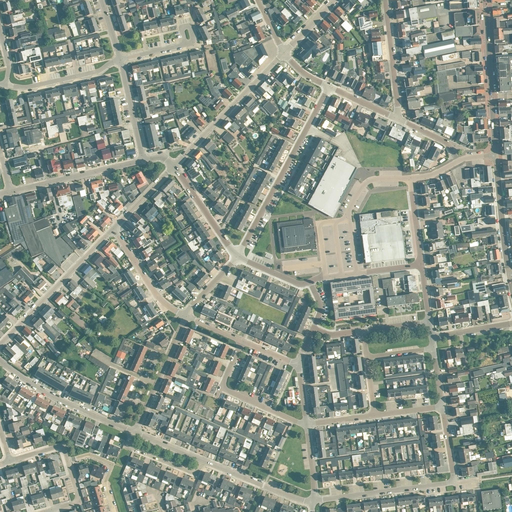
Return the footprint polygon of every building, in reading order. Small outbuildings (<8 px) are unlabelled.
[(9,4),(4,5),(5,12),(10,11),(12,11),(10,7),(16,5),(15,3),(24,1),(23,0),(15,0),(14,0),(15,2),(9,4)] [(115,11),(120,9),(125,8),(124,3),(120,5),(118,0),(112,0),(114,7),(115,11)] [(181,8),(183,14),(189,13),(188,6),(188,5),(192,4),(190,0),(186,0),(187,3),(181,5),(181,8)] [(211,4),(213,10),(216,10),(214,3),(212,4),(214,3),(212,0),(207,0),(201,3),(203,8),(211,4)] [(242,5),(226,13),(227,15),(228,18),(229,20),(240,15),(238,12),(250,6),(246,0),(245,0),(240,3),(242,5)] [(346,0),(343,3),(344,3),(341,6),(347,11),(349,9),(350,10),(356,4),(351,0),(346,0)] [(454,2),(449,2),(450,10),(479,9),(478,0),(473,0),(458,1),(454,2)] [(296,2),(294,4),(301,10),(299,12),(302,15),(304,13),(305,15),(305,14),(306,15),(308,13),(308,12),(309,10),(306,7),(304,5),(303,6),(297,1),(296,2)] [(406,1),(400,2),(400,1),(397,1),(397,3),(395,3),(395,10),(400,9),(400,7),(407,6),(406,1)] [(84,10),(91,8),(89,2),(82,4),(83,4),(80,5),(79,2),(69,5),(72,14),(75,13),(73,7),(74,8),(80,6),(82,11),(84,10)] [(295,13),(297,14),(299,12),(292,5),(289,8),(295,13)] [(407,17),(410,16),(411,22),(421,20),(437,18),(435,5),(425,7),(401,11),(401,12),(396,13),(397,19),(404,19),(404,18),(407,18),(407,17)] [(270,9),(268,11),(270,16),(275,12),(276,14),(275,16),(280,22),(280,23),(281,23),(283,26),(288,22),(285,18),(283,16),(276,8),(275,7),(272,10),(272,9),(271,10),(270,9)] [(345,22),(343,23),(350,30),(353,28),(346,21),(347,20),(345,17),(347,15),(339,7),(335,12),(340,17),(345,22)] [(86,17),(88,16),(93,14),(91,8),(84,10),(86,17)] [(175,9),(175,11),(176,16),(183,14),(181,8),(175,9)] [(195,12),(198,18),(204,15),(201,9),(195,12)] [(300,19),(297,16),(296,15),(293,17),(285,9),(282,13),(286,17),(286,18),(290,22),(291,20),(295,24),(296,24),(297,24),(296,24),(297,23),(298,23),(297,22),(300,19)] [(253,22),(258,20),(262,18),(259,11),(251,15),(250,11),(245,13),(250,22),(253,21),(253,22)] [(19,15),(12,17),(7,18),(9,25),(15,24),(14,20),(23,18),(22,14),(23,13),(23,12),(18,13),(19,15)] [(456,14),(454,14),(454,19),(455,28),(480,26),(479,12),(470,13),(470,14),(467,14),(467,13),(456,14)] [(117,19),(120,26),(126,24),(124,17),(123,17),(121,13),(117,15),(118,19),(117,19)] [(161,15),(163,21),(160,21),(162,28),(168,26),(167,20),(166,20),(165,14),(161,15)] [(338,20),(332,14),(328,19),(334,24),(333,25),(338,29),(340,26),(336,22),(338,20)] [(198,18),(201,24),(207,21),(204,15),(198,18)] [(218,28),(221,27),(218,17),(213,20),(208,23),(209,25),(209,26),(215,23),(216,22),(218,28)] [(372,21),(365,22),(364,17),(358,18),(360,27),(356,27),(359,31),(373,28),(372,21)] [(97,26),(95,19),(88,21),(90,28),(97,26)] [(141,27),(140,27),(141,32),(145,32),(151,30),(150,24),(149,19),(145,20),(144,21),(143,22),(143,23),(144,25),(143,25),(143,26),(140,26),(141,27)] [(422,24),(421,20),(411,22),(408,23),(408,25),(404,26),(397,26),(398,32),(408,31),(410,31),(410,27),(419,25),(422,24)] [(493,20),(493,28),(505,28),(505,22),(500,22),(500,21),(498,21),(498,20),(493,20)] [(247,21),(236,26),(238,31),(240,31),(244,30),(244,29),(250,26),(247,21)] [(325,22),(321,26),(326,31),(328,29),(332,33),(334,31),(331,27),(325,22)] [(72,29),(74,33),(80,31),(78,23),(70,26),(71,29),(72,29)] [(348,33),(350,30),(343,23),(341,25),(348,33)] [(126,24),(120,26),(122,33),(128,31),(126,24)] [(18,36),(17,33),(22,31),(21,25),(15,27),(15,29),(10,30),(12,38),(18,36)] [(207,30),(210,28),(209,26),(209,25),(199,30),(202,36),(208,33),(207,30)] [(99,32),(97,26),(90,28),(92,34),(99,32)] [(480,26),(455,28),(456,38),(462,37),(480,36),(480,35),(478,35),(477,26),(480,26)] [(250,38),(262,33),(259,27),(252,30),(254,33),(248,35),(250,38)] [(511,44),(511,27),(507,28),(507,29),(494,30),(494,44),(503,44),(506,43),(507,42),(507,45),(511,44)] [(60,28),(47,31),(49,40),(52,39),(51,35),(54,34),(55,39),(56,39),(56,42),(66,39),(66,37),(65,30),(60,31),(60,28)] [(379,30),(375,30),(374,29),(365,30),(365,35),(371,34),(372,38),(371,38),(371,43),(380,42),(380,38),(379,36),(380,36),(379,30)] [(345,40),(337,30),(333,33),(340,42),(340,41),(341,43),(345,40)] [(453,30),(441,33),(443,41),(455,38),(453,30)] [(327,47),(331,45),(332,45),(323,35),(324,35),(323,35),(321,38),(315,32),(310,37),(316,42),(318,40),(327,47)] [(211,39),(208,33),(202,36),(205,42),(211,39)] [(257,39),(258,42),(265,39),(262,33),(250,38),(249,39),(250,43),(257,39)] [(219,41),(218,39),(211,40),(212,44),(219,43),(225,42),(225,40),(224,34),(218,35),(219,40),(223,40),(224,41),(219,41)] [(38,41),(36,35),(20,39),(20,41),(13,43),(14,46),(13,47),(14,50),(14,49),(15,50),(24,48),(23,44),(38,41)] [(427,45),(426,35),(418,37),(418,43),(412,43),(412,44),(410,45),(410,41),(407,41),(402,42),(403,49),(415,47),(422,46),(427,45)] [(470,36),(463,37),(463,46),(481,45),(481,39),(471,40),(470,36)] [(422,47),(425,57),(425,58),(456,52),(454,40),(422,47)] [(311,43),(310,43),(309,41),(305,45),(307,48),(299,55),(305,62),(306,62),(305,61),(310,56),(312,59),(320,51),(311,43)] [(239,53),(235,54),(233,55),(235,63),(237,63),(240,66),(240,67),(244,71),(242,73),(248,78),(268,57),(262,44),(257,46),(251,48),(251,49),(242,52),(239,53)] [(381,44),(376,44),(372,45),(374,56),(372,57),(372,59),(372,62),(375,62),(375,61),(383,60),(381,44)] [(331,45),(327,47),(320,51),(322,53),(331,48),(331,46),(331,45)] [(507,46),(495,47),(495,54),(502,53),(502,49),(505,49),(505,50),(511,49),(511,45),(507,46)] [(401,56),(400,56),(400,61),(402,61),(407,61),(410,60),(410,63),(413,62),(414,62),(413,55),(423,53),(422,46),(415,47),(418,47),(411,49),(406,50),(407,55),(401,56)] [(36,56),(30,58),(31,62),(37,61),(42,60),(41,55),(40,53),(39,48),(35,49),(36,53),(37,56),(36,56)] [(89,48),(82,49),(83,53),(85,59),(91,58),(90,51),(89,48)] [(21,54),(16,55),(17,60),(16,60),(16,63),(17,63),(18,63),(22,62),(23,62),(23,61),(26,61),(27,59),(27,57),(30,56),(29,55),(28,50),(25,51),(21,52),(21,54)] [(77,56),(78,61),(85,59),(83,53),(80,54),(80,51),(76,52),(77,56)] [(57,54),(58,59),(59,65),(66,64),(64,57),(63,52),(57,54)] [(204,58),(204,56),(203,52),(196,53),(198,60),(204,58)] [(443,60),(443,61),(459,57),(458,53),(440,56),(441,61),(443,60)] [(481,53),(472,53),(473,62),(482,62),(481,53)] [(511,55),(496,57),(496,65),(496,66),(497,79),(498,93),(511,91),(511,55)] [(182,63),(180,57),(174,58),(175,65),(176,68),(182,67),(182,63)] [(169,66),(167,59),(161,61),(163,71),(169,70),(168,66),(169,66)] [(229,70),(226,59),(220,60),(223,71),(229,70)] [(44,66),(42,60),(34,62),(35,68),(44,66)] [(375,61),(375,62),(376,64),(377,73),(384,73),(383,60),(375,61)] [(409,66),(402,66),(403,72),(408,72),(411,72),(413,71),(414,76),(422,75),(426,74),(423,60),(419,61),(420,65),(421,65),(421,68),(414,70),(413,62),(410,63),(409,63),(409,66)] [(330,77),(335,80),(339,71),(338,61),(334,62),(334,67),(335,67),(330,77)] [(159,68),(158,62),(151,63),(153,70),(159,68)] [(458,68),(465,67),(465,62),(444,65),(440,66),(437,66),(437,70),(438,72),(458,68)] [(231,68),(233,71),(238,75),(241,72),(236,67),(235,63),(231,68)] [(140,73),(140,72),(143,72),(144,75),(147,74),(146,71),(145,65),(139,66),(140,73)] [(24,66),(19,68),(20,75),(32,73),(31,68),(28,69),(28,66),(24,66)] [(139,66),(132,67),(134,74),(133,74),(135,82),(135,81),(138,81),(142,80),(142,79),(140,72),(140,73),(139,66)] [(456,76),(460,76),(469,76),(469,75),(471,75),(471,72),(483,71),(482,66),(474,66),(465,67),(466,74),(463,74),(463,76),(460,76),(458,68),(438,72),(436,72),(437,84),(437,87),(438,90),(438,95),(438,94),(440,104),(441,108),(442,113),(445,113),(449,112),(448,110),(446,110),(444,103),(445,102),(452,101),(456,100),(455,91),(449,92),(447,77),(456,75),(456,76)] [(344,68),(337,81),(343,84),(346,77),(349,78),(352,72),(344,68)] [(238,75),(233,71),(228,76),(234,81),(232,84),(238,89),(242,85),(236,79),(239,76),(238,75)] [(281,74),(277,79),(280,82),(286,86),(285,87),(288,89),(290,85),(291,86),(292,84),(295,80),(290,76),(286,72),(283,76),(283,75),(281,74)] [(357,74),(352,72),(349,78),(346,84),(349,85),(348,86),(354,89),(357,82),(355,80),(357,76),(356,75),(357,74)] [(422,78),(422,75),(414,76),(410,77),(410,80),(404,81),(405,88),(413,87),(412,83),(418,82),(417,79),(422,78)] [(460,76),(456,76),(457,83),(471,82),(471,85),(478,84),(479,84),(484,84),(483,76),(478,77),(478,75),(469,76),(460,76)] [(276,82),(271,76),(266,81),(272,86),(276,82)] [(212,95),(215,92),(213,86),(213,84),(211,77),(206,79),(212,95)] [(363,77),(356,90),(362,93),(365,85),(363,84),(364,82),(364,81),(365,78),(363,77)] [(105,79),(107,86),(113,84),(112,78),(105,79)] [(90,92),(90,93),(96,92),(95,88),(96,88),(94,82),(87,83),(89,92),(90,92)] [(274,93),(270,88),(270,87),(265,82),(262,85),(263,86),(264,86),(263,87),(267,92),(268,92),(272,96),(274,93)] [(89,92),(87,83),(81,85),(83,91),(86,90),(87,97),(91,96),(90,93),(90,92),(89,92)] [(170,83),(163,84),(165,91),(169,90),(171,89),(170,83)] [(213,86),(215,92),(220,97),(222,94),(228,99),(232,95),(226,90),(225,91),(220,86),(221,85),(219,84),(216,88),(215,88),(215,86),(213,86)] [(317,91),(304,84),(303,87),(309,90),(307,94),(313,97),(317,91)] [(78,92),(76,86),(70,87),(71,94),(72,97),(78,95),(77,92),(78,92)] [(71,94),(70,87),(63,89),(65,98),(72,97),(71,94)] [(262,89),(260,87),(256,91),(262,97),(263,95),(267,99),(268,98),(271,101),(273,99),(267,93),(267,92),(263,87),(262,89)] [(366,89),(364,92),(362,96),(369,99),(370,99),(374,101),(374,100),(375,97),(375,91),(375,90),(374,89),(375,89),(371,87),(370,91),(366,89)] [(424,90),(423,87),(405,90),(407,98),(412,97),(417,96),(417,93),(424,90)] [(148,94),(150,93),(150,89),(144,91),(144,88),(137,89),(139,96),(148,94)] [(50,99),(51,103),(55,102),(53,98),(52,91),(45,93),(47,99),(50,99)] [(293,93),(292,95),(289,100),(301,107),(302,105),(307,107),(311,101),(305,98),(303,101),(298,99),(297,101),(293,99),(297,92),(296,91),(294,94),(293,93)] [(382,94),(375,91),(375,97),(374,100),(380,103),(379,104),(387,108),(389,103),(389,102),(391,98),(384,95),(383,98),(381,97),(382,94)] [(36,104),(36,106),(43,104),(42,100),(40,94),(34,95),(35,102),(36,102),(36,104)] [(148,94),(139,96),(140,102),(147,101),(146,97),(149,97),(148,94)] [(34,95),(27,97),(29,102),(29,103),(33,102),(33,105),(36,104),(36,102),(35,102),(34,95)] [(202,96),(199,99),(207,107),(210,104),(213,107),(217,111),(223,104),(215,97),(213,99),(212,100),(208,97),(206,99),(202,96)] [(484,97),(477,97),(477,96),(467,98),(468,102),(462,104),(463,108),(472,106),(471,103),(485,102),(484,97)] [(252,117),(255,114),(252,112),(259,105),(254,101),(250,97),(244,104),(247,107),(245,110),(249,114),(251,116),(252,117)] [(328,109),(325,116),(334,121),(336,116),(331,113),(334,107),(337,108),(340,101),(334,98),(331,105),(330,105),(328,109)] [(411,106),(411,110),(421,108),(419,98),(407,100),(408,107),(411,106)] [(283,101),(280,99),(278,104),(280,105),(280,107),(284,109),(285,108),(288,103),(288,102),(284,100),(283,101)] [(301,107),(289,100),(288,102),(288,103),(291,105),(290,108),(292,110),(296,112),(294,116),(298,118),(299,118),(301,119),(305,113),(299,110),(301,107)] [(267,112),(270,115),(271,115),(272,116),(278,110),(269,101),(263,107),(267,112)] [(345,125),(343,128),(344,129),(345,129),(346,130),(347,130),(352,121),(343,116),(344,114),(344,112),(346,113),(350,106),(344,103),(342,108),(341,107),(338,113),(340,114),(337,121),(341,123),(345,125)] [(200,104),(196,107),(199,113),(204,110),(200,104)] [(165,107),(161,108),(162,112),(168,110),(169,113),(176,111),(175,105),(172,105),(169,106),(165,107)] [(9,115),(15,113),(15,110),(18,109),(17,106),(14,107),(7,108),(9,115)] [(245,110),(241,107),(233,115),(238,120),(235,122),(242,129),(241,131),(244,134),(248,130),(246,128),(247,126),(245,123),(248,120),(245,118),(249,114),(245,110)] [(511,107),(503,109),(498,109),(499,114),(504,114),(511,114),(511,117),(511,116),(511,107)] [(152,114),(162,112),(161,108),(155,109),(155,110),(142,113),(144,119),(150,118),(150,115),(152,114)] [(177,112),(175,113),(176,115),(177,115),(179,120),(189,116),(187,109),(185,110),(185,109),(177,112)] [(422,110),(411,113),(413,119),(419,118),(419,117),(423,117),(422,113),(423,113),(422,110)] [(478,117),(468,118),(469,121),(474,121),(480,120),(480,118),(486,117),(485,110),(478,111),(478,117)] [(193,111),(189,114),(202,127),(206,122),(200,117),(199,118),(193,111)] [(121,119),(120,112),(113,114),(114,117),(111,117),(112,121),(115,120),(121,119)] [(286,113),(283,112),(282,115),(288,118),(286,121),(290,123),(288,126),(295,130),(299,124),(292,120),(293,117),(286,113)] [(360,113),(357,117),(356,120),(363,124),(362,126),(365,128),(369,129),(371,123),(368,122),(371,117),(368,115),(367,116),(360,113)] [(42,119),(39,120),(40,122),(49,120),(48,117),(46,118),(45,114),(41,115),(42,119)] [(88,133),(96,131),(94,123),(93,120),(88,121),(87,116),(77,118),(79,126),(86,124),(88,133)] [(18,126),(17,122),(28,120),(27,117),(17,119),(10,121),(12,127),(18,126)] [(67,117),(56,119),(57,125),(62,124),(68,123),(67,117)] [(423,119),(420,124),(426,126),(432,128),(432,129),(434,124),(435,123),(430,121),(431,118),(429,117),(427,120),(423,118),(423,119)] [(511,120),(511,122),(507,123),(507,120),(499,121),(500,126),(511,125),(511,117),(511,121),(511,120)] [(319,122),(318,125),(319,126),(323,128),(325,129),(325,130),(327,127),(327,126),(328,127),(331,128),(332,128),(333,126),(333,125),(329,123),(327,122),(322,119),(321,122),(319,122)] [(377,119),(374,126),(384,131),(387,124),(377,119)] [(436,125),(434,130),(444,134),(444,133),(451,137),(454,130),(447,127),(446,128),(441,125),(443,121),(439,119),(436,125)] [(480,121),(480,120),(474,121),(474,131),(487,130),(486,120),(480,121)] [(112,121),(106,122),(103,123),(104,129),(110,128),(110,124),(112,124),(112,121)] [(228,127),(234,133),(240,128),(234,122),(231,125),(227,121),(222,126),(226,130),(228,127)] [(49,122),(46,123),(47,128),(49,138),(55,137),(54,133),(59,132),(58,129),(58,128),(57,125),(50,127),(49,122)] [(458,136),(456,140),(461,143),(467,145),(470,143),(469,136),(469,132),(468,129),(468,127),(464,127),(463,127),(464,127),(460,125),(457,124),(457,132),(459,133),(458,136)] [(182,134),(185,137),(188,140),(196,132),(190,125),(182,134)] [(501,140),(502,140),(503,144),(508,143),(511,143),(511,125),(509,126),(509,129),(500,130),(501,140)] [(393,127),(389,136),(401,141),(405,133),(393,127)] [(19,137),(16,128),(8,130),(6,130),(7,135),(3,136),(6,150),(15,148),(13,139),(19,137)] [(27,135),(29,146),(35,145),(32,130),(33,130),(32,128),(24,130),(25,136),(27,135)] [(40,143),(39,135),(43,134),(42,128),(33,130),(32,130),(35,145),(40,143)] [(171,130),(168,131),(169,136),(170,139),(171,144),(178,142),(177,138),(180,137),(179,132),(178,128),(171,130)] [(281,134),(286,137),(290,139),(294,133),(287,129),(285,133),(282,131),(281,134)] [(326,129),(325,132),(328,134),(335,138),(335,137),(342,133),(338,131),(336,134),(326,129)] [(229,144),(235,138),(228,132),(222,138),(229,144)] [(401,149),(400,149),(401,150),(403,151),(405,146),(409,148),(415,151),(414,153),(417,155),(420,148),(419,147),(421,143),(420,142),(421,139),(414,136),(415,135),(410,133),(410,134),(408,139),(405,143),(404,142),(401,149)] [(99,134),(95,135),(97,145),(98,148),(99,154),(102,153),(104,160),(111,159),(110,154),(109,150),(106,151),(103,140),(101,140),(99,134)] [(474,135),(469,136),(470,143),(472,143),(476,142),(488,141),(487,137),(482,137),(481,137),(480,135),(474,135)] [(323,147),(325,142),(317,138),(315,143),(323,147)] [(213,144),(212,143),(209,140),(203,146),(207,149),(207,150),(210,152),(216,147),(213,144)] [(280,143),(275,140),(273,143),(277,145),(279,146),(285,149),(288,143),(282,140),(280,143)] [(82,141),(76,142),(79,157),(85,156),(84,150),(82,141)] [(425,141),(419,154),(422,155),(424,153),(426,154),(430,144),(425,141)] [(158,142),(149,144),(150,150),(154,149),(155,151),(160,149),(158,142)] [(320,152),(323,147),(315,143),(312,148),(320,152)] [(511,143),(501,144),(502,152),(511,150),(511,143)] [(126,147),(128,156),(136,154),(133,145),(127,146),(127,147),(126,147)] [(122,147),(118,147),(118,146),(111,147),(113,158),(117,157),(117,156),(124,154),(122,147)] [(279,146),(276,151),(282,155),(285,149),(279,146)] [(426,160),(423,166),(428,168),(432,160),(435,162),(441,151),(433,147),(428,158),(427,161),(426,160)] [(90,148),(84,150),(85,156),(86,157),(88,156),(90,162),(90,165),(98,163),(98,162),(101,161),(101,163),(101,162),(100,155),(99,154),(98,148),(94,149),(91,150),(90,148)] [(320,152),(312,148),(310,152),(317,157),(320,152)] [(211,171),(214,169),(208,159),(199,151),(193,156),(197,160),(199,157),(204,162),(211,171)] [(268,155),(272,157),(273,157),(279,160),(282,155),(276,151),(274,154),(269,152),(268,155)] [(315,161),(317,157),(310,152),(307,157),(315,161)] [(66,162),(63,163),(64,165),(65,170),(70,169),(71,169),(71,168),(73,168),(73,169),(74,169),(72,161),(75,160),(73,153),(68,154),(69,157),(65,158),(66,162)] [(85,167),(84,163),(83,159),(79,160),(77,153),(74,154),(75,160),(77,169),(85,167)] [(208,158),(215,164),(217,163),(219,165),(220,163),(219,161),(212,154),(208,158)] [(24,173),(31,171),(27,155),(24,156),(24,158),(14,161),(15,168),(24,166),(24,169),(23,169),(24,173)] [(269,163),(276,166),(279,160),(273,157),(272,157),(272,158),(271,160),(267,158),(266,161),(269,163)] [(315,161),(307,157),(304,162),(312,166),(315,161)] [(309,203),(308,205),(310,206),(311,206),(311,207),(313,208),(314,205),(318,207),(331,215),(345,190),(349,183),(350,181),(356,169),(339,159),(336,158),(334,157),(332,161),(320,183),(319,185),(318,187),(310,200),(310,201),(309,203)] [(190,159),(185,164),(190,170),(187,172),(191,177),(197,173),(193,168),(191,166),(194,163),(194,162),(190,159)] [(55,161),(52,162),(51,161),(50,161),(48,162),(48,163),(47,163),(45,164),(46,166),(48,166),(50,174),(56,173),(58,172),(57,170),(61,169),(59,161),(55,162),(55,161)] [(504,172),(511,171),(511,161),(503,162),(503,168),(504,168),(504,172)] [(266,169),(268,170),(272,172),(276,166),(269,163),(266,169)] [(309,172),(312,168),(304,163),(301,168),(309,172)] [(481,187),(481,184),(492,183),(490,167),(465,170),(466,180),(471,179),(471,188),(481,187)] [(306,177),(309,172),(301,168),(299,173),(306,177)] [(34,171),(36,179),(44,177),(42,169),(34,171)] [(264,172),(261,178),(268,181),(271,176),(264,172)] [(304,182),(306,177),(299,173),(296,178),(304,182)] [(458,190),(455,181),(453,176),(447,179),(450,187),(453,186),(455,191),(458,190)] [(147,182),(144,177),(138,180),(140,183),(136,185),(138,188),(145,184),(144,183),(147,182)] [(258,183),(258,184),(264,187),(268,181),(261,178),(258,177),(256,182),(258,183)] [(217,182),(215,185),(218,188),(220,186),(221,185),(224,183),(223,183),(221,180),(220,178),(218,180),(217,180),(219,182),(218,183),(217,182)] [(301,187),(304,182),(296,178),(293,182),(301,187)] [(171,179),(166,184),(175,192),(177,190),(173,186),(175,183),(171,179)] [(102,180),(97,182),(99,192),(100,195),(102,200),(102,199),(103,199),(105,198),(109,196),(110,196),(109,190),(105,191),(104,191),(103,191),(103,187),(104,186),(104,183),(103,183),(102,180)] [(441,192),(443,195),(445,194),(444,191),(446,190),(443,181),(437,183),(441,192)] [(93,193),(99,192),(97,182),(91,183),(92,186),(91,186),(93,193)] [(302,193),(304,189),(301,187),(293,182),(291,187),(302,193)] [(435,195),(433,195),(435,195),(441,194),(437,183),(434,185),(421,187),(422,195),(428,194),(428,189),(435,188),(435,192),(435,195)] [(175,192),(166,184),(161,189),(165,193),(168,190),(172,194),(173,193),(175,192)] [(264,187),(258,184),(255,190),(261,193),(264,187)] [(62,186),(54,188),(57,198),(58,198),(60,206),(61,209),(65,208),(73,206),(70,194),(71,194),(68,185),(63,186),(62,186)] [(80,191),(81,196),(81,197),(86,196),(85,190),(83,190),(82,185),(75,187),(76,192),(80,191)] [(207,189),(204,193),(209,197),(213,192),(215,190),(211,186),(209,188),(207,189)] [(213,192),(209,197),(214,202),(217,198),(219,197),(216,194),(219,191),(220,191),(223,188),(220,186),(218,188),(217,189),(217,188),(215,190),(213,192)] [(298,197),(301,193),(302,193),(291,187),(290,187),(288,192),(298,197)] [(44,194),(40,195),(41,200),(42,201),(42,203),(46,202),(50,202),(49,200),(53,199),(50,189),(43,191),(44,194)] [(255,190),(252,195),(258,199),(261,193),(255,190)] [(450,193),(453,200),(455,206),(458,205),(456,199),(457,199),(454,191),(450,193)] [(117,192),(114,195),(113,194),(110,196),(114,201),(120,195),(117,192)] [(154,204),(159,208),(164,203),(159,199),(162,196),(158,192),(152,198),(156,202),(154,204)] [(34,193),(25,195),(27,200),(28,205),(31,204),(37,203),(36,198),(34,193)] [(86,215),(80,195),(73,197),(78,217),(86,215)] [(252,195),(249,201),(255,205),(258,199),(252,195)] [(436,200),(435,195),(433,195),(428,196),(428,198),(422,199),(423,207),(430,206),(429,201),(436,200)] [(50,226),(51,226),(47,217),(43,219),(37,221),(34,223),(30,224),(22,196),(7,199),(9,208),(4,210),(8,222),(5,223),(11,243),(14,242),(15,245),(20,243),(26,250),(28,249),(31,257),(40,253),(44,252),(45,253),(53,261),(58,266),(59,267),(60,267),(61,267),(61,266),(61,265),(60,264),(65,259),(66,260),(68,258),(67,257),(72,252),(73,253),(74,253),(75,253),(75,252),(74,252),(60,237),(56,240),(50,226)] [(173,205),(175,202),(169,197),(167,199),(173,205)] [(476,204),(473,204),(473,208),(475,208),(481,207),(481,204),(493,203),(493,197),(485,198),(483,198),(475,200),(476,204)] [(97,202),(98,203),(105,210),(109,206),(102,199),(102,200),(97,202)] [(117,200),(114,202),(117,205),(115,207),(120,212),(123,208),(122,206),(122,205),(117,200)] [(214,208),(219,212),(223,207),(219,202),(214,208)] [(102,212),(105,210),(98,203),(96,205),(99,208),(98,209),(102,212)] [(183,209),(179,212),(181,215),(182,214),(185,212),(191,208),(187,203),(183,205),(181,207),(183,209)] [(110,207),(108,209),(110,211),(113,215),(114,214),(116,216),(117,214),(118,214),(120,213),(119,212),(120,212),(115,207),(112,204),(111,205),(110,207)] [(152,216),(154,218),(158,213),(156,212),(157,211),(150,204),(147,207),(148,208),(142,213),(148,218),(151,216),(152,216)] [(28,206),(25,207),(30,224),(34,223),(31,211),(32,211),(31,208),(30,205),(28,206)] [(253,208),(247,205),(244,211),(250,214),(253,208)] [(485,212),(484,212),(485,217),(489,216),(490,216),(494,216),(494,206),(485,207),(485,212)] [(223,207),(219,212),(224,217),(228,211),(223,207)] [(424,213),(425,219),(439,217),(439,211),(444,210),(443,207),(440,207),(433,208),(434,208),(434,211),(424,213)] [(185,212),(189,217),(194,213),(191,208),(185,212)] [(464,210),(467,219),(473,217),(470,209),(464,210)] [(399,210),(384,212),(381,213),(359,215),(360,222),(400,217),(399,211),(399,210)] [(241,216),(247,220),(250,214),(244,211),(242,213),(239,212),(238,214),(241,217),(241,216)] [(100,214),(98,216),(102,220),(107,225),(111,221),(109,219),(110,218),(104,212),(101,216),(100,214)] [(198,219),(194,213),(189,217),(192,223),(198,219)] [(141,219),(136,214),(132,219),(136,224),(139,221),(143,225),(146,222),(141,218),(141,219)] [(178,217),(175,219),(179,224),(181,222),(180,220),(184,217),(182,214),(181,215),(178,217)] [(92,223),(86,217),(85,215),(81,217),(83,219),(79,222),(83,226),(89,220),(92,223)] [(238,222),(244,225),(247,220),(241,216),(241,217),(238,222)] [(360,222),(361,228),(398,224),(401,223),(400,217),(360,222)] [(483,218),(477,219),(478,223),(483,223),(483,225),(488,225),(490,225),(495,224),(495,218),(490,218),(490,217),(485,218),(483,218)] [(77,219),(69,223),(68,223),(62,228),(68,235),(74,231),(74,230),(77,227),(75,225),(79,222),(77,219)] [(103,229),(107,225),(102,220),(100,222),(97,219),(95,222),(101,228),(102,227),(103,229)] [(314,232),(313,219),(277,224),(281,254),(312,250),(317,250),(315,239),(312,237),(312,235),(314,232)] [(143,233),(142,233),(139,230),(138,231),(136,229),(136,228),(129,221),(125,226),(132,233),(135,235),(134,235),(137,238),(139,236),(140,237),(144,234),(143,233)] [(197,230),(203,226),(199,221),(193,224),(197,230)] [(458,222),(461,230),(462,233),(466,232),(467,232),(475,231),(474,225),(471,225),(466,226),(465,221),(458,222)] [(234,228),(241,231),(244,225),(238,222),(234,228)] [(361,228),(364,250),(403,245),(401,223),(398,224),(361,228)] [(442,238),(441,225),(441,223),(430,224),(431,232),(432,232),(433,239),(442,238)] [(147,232),(140,225),(137,227),(143,233),(144,234),(147,232)] [(97,232),(97,231),(91,226),(89,228),(92,231),(90,233),(94,238),(98,234),(97,232)] [(207,231),(203,226),(197,230),(195,231),(198,237),(207,231)] [(495,229),(490,229),(487,230),(483,231),(471,233),(472,238),(496,235),(495,230),(491,231),(491,229),(495,229)] [(91,241),(94,238),(90,233),(87,230),(82,235),(88,241),(89,240),(91,241)] [(210,237),(207,231),(198,237),(202,242),(210,237)] [(156,234),(161,242),(160,243),(165,251),(178,243),(173,234),(168,236),(166,234),(162,237),(159,232),(156,234)] [(65,235),(62,237),(67,243),(68,244),(74,251),(77,248),(74,245),(70,240),(65,235)] [(79,242),(78,243),(84,249),(88,245),(78,235),(75,238),(79,242)] [(137,239),(133,242),(136,246),(136,247),(136,248),(137,248),(138,249),(142,246),(144,248),(149,245),(152,243),(154,242),(154,241),(153,240),(151,241),(150,239),(147,241),(145,238),(143,236),(140,238),(139,238),(137,239)] [(487,246),(498,244),(497,236),(486,237),(486,238),(482,239),(483,245),(487,245),(487,246)] [(207,251),(209,254),(212,253),(213,252),(217,249),(215,247),(216,246),(211,240),(205,244),(209,250),(207,251)] [(195,247),(192,241),(188,244),(193,252),(198,249),(199,248),(197,246),(195,247)] [(106,245),(112,251),(117,256),(121,252),(113,243),(112,244),(110,242),(106,245)] [(428,245),(429,252),(436,251),(435,247),(438,247),(439,248),(443,247),(442,242),(435,243),(435,244),(428,245)] [(180,249),(183,253),(188,259),(190,258),(192,261),(196,258),(191,251),(186,244),(180,249)] [(1,258),(2,259),(4,262),(23,249),(20,245),(1,258)] [(104,252),(109,257),(111,255),(110,253),(112,251),(106,245),(102,250),(104,252)] [(145,251),(140,254),(144,261),(148,258),(149,257),(147,254),(153,251),(150,247),(150,246),(149,245),(144,248),(145,251)] [(364,250),(365,263),(405,258),(403,245),(364,250)] [(155,250),(157,253),(150,258),(151,261),(164,252),(160,247),(155,250)] [(213,256),(217,262),(224,258),(219,252),(217,249),(213,252),(215,255),(213,256)] [(491,261),(495,260),(500,259),(498,250),(490,252),(490,256),(491,256),(491,261)] [(38,261),(43,258),(49,264),(45,269),(50,274),(57,268),(56,267),(58,266),(53,261),(45,253),(33,260),(41,272),(44,270),(38,261)] [(189,260),(188,259),(183,253),(178,257),(179,258),(176,259),(181,266),(189,260)] [(115,268),(111,265),(112,264),(106,259),(103,262),(108,267),(108,268),(114,273),(111,276),(109,273),(107,275),(102,270),(104,268),(100,264),(104,259),(98,254),(92,260),(96,264),(99,268),(97,270),(102,275),(101,275),(102,276),(108,283),(120,275),(115,268)] [(436,257),(430,258),(431,265),(436,264),(438,264),(437,261),(440,261),(440,260),(441,260),(441,254),(440,254),(436,255),(436,257)] [(158,258),(157,258),(153,260),(154,261),(147,265),(151,272),(159,267),(156,264),(159,261),(160,262),(164,259),(161,256),(158,258)] [(108,261),(116,268),(119,265),(111,258),(108,261)] [(0,288),(15,278),(14,277),(4,262),(2,259),(0,260),(0,268),(2,271),(0,272),(0,288)] [(206,264),(202,260),(200,261),(204,266),(210,272),(215,268),(208,262),(206,264)] [(502,274),(501,265),(491,266),(491,264),(487,265),(487,266),(487,268),(488,269),(489,269),(489,270),(491,269),(492,275),(502,274)] [(83,278),(84,280),(92,288),(93,288),(96,285),(90,279),(96,273),(98,275),(102,276),(101,275),(96,269),(94,271),(88,265),(82,271),(86,275),(83,278)] [(32,281),(40,289),(46,283),(40,277),(37,280),(24,267),(13,276),(19,282),(24,278),(29,284),(32,281)] [(194,270),(192,271),(194,273),(199,277),(204,282),(208,277),(203,272),(201,275),(199,272),(197,271),(199,268),(197,267),(194,270)] [(438,271),(432,272),(433,279),(438,279),(440,278),(439,275),(444,274),(445,274),(445,271),(449,271),(448,267),(438,268),(438,271)] [(160,275),(162,273),(160,270),(153,275),(158,281),(162,278),(160,275)] [(173,270),(169,273),(167,275),(166,275),(168,278),(175,273),(173,270)] [(240,277),(243,278),(242,282),(245,283),(246,280),(249,273),(243,270),(240,277)] [(126,278),(128,281),(133,277),(130,271),(124,275),(126,278)] [(191,282),(193,280),(190,277),(194,273),(192,271),(186,278),(191,282)] [(409,272),(394,274),(395,274),(396,278),(403,277),(403,281),(404,285),(416,284),(415,280),(415,276),(410,276),(409,272)] [(249,273),(246,280),(249,281),(248,284),(251,285),(251,284),(252,282),(255,276),(249,273)] [(252,282),(251,284),(257,287),(257,285),(258,285),(261,278),(255,276),(252,282)] [(131,286),(137,283),(133,277),(128,281),(118,287),(120,291),(117,293),(120,296),(131,289),(129,287),(131,286)] [(199,277),(194,282),(196,283),(197,285),(199,287),(200,287),(204,282),(199,277)] [(369,278),(365,279),(366,289),(370,288),(371,296),(373,296),(373,297),(374,296),(372,277),(371,277),(372,279),(369,279),(369,278)] [(261,278),(258,285),(264,287),(265,286),(267,281),(261,278)] [(167,279),(159,284),(163,290),(171,285),(167,279)] [(357,290),(357,295),(360,295),(358,279),(358,281),(355,281),(355,280),(351,281),(352,291),(357,290)] [(358,279),(360,295),(363,294),(362,289),(366,289),(365,279),(361,280),(361,281),(358,281),(358,279)] [(382,280),(383,285),(383,289),(388,288),(389,298),(386,298),(387,302),(388,307),(392,307),(392,306),(399,305),(398,304),(401,304),(402,305),(405,304),(405,305),(419,303),(418,294),(415,294),(415,293),(408,294),(408,295),(397,296),(395,279),(389,279),(382,280)] [(70,295),(75,300),(83,291),(73,280),(69,283),(68,284),(67,286),(73,292),(70,295)] [(86,289),(88,288),(90,290),(92,288),(84,280),(81,283),(86,289)] [(341,282),(337,283),(338,293),(343,292),(343,297),(346,297),(344,281),(344,283),(341,283),(341,282)] [(344,281),(346,297),(349,296),(348,291),(352,291),(351,281),(347,281),(347,282),(344,283),(344,281)] [(477,283),(472,283),(474,290),(474,293),(486,291),(485,288),(484,281),(481,282),(477,283)] [(191,282),(189,285),(187,287),(192,291),(196,287),(191,282)] [(238,282),(235,288),(241,290),(243,286),(244,285),(245,283),(242,282),(241,284),(238,282)] [(275,292),(278,286),(272,283),(269,290),(272,291),(271,294),(273,295),(275,292)] [(335,296),(334,293),(338,293),(337,283),(333,283),(333,284),(331,285),(330,283),(332,300),(336,300),(335,296)] [(404,285),(404,289),(409,289),(409,292),(417,291),(416,284),(404,285)] [(22,285),(19,288),(23,292),(30,299),(34,295),(32,294),(33,293),(29,290),(27,287),(26,289),(22,285)] [(499,286),(485,288),(486,291),(486,294),(491,293),(494,292),(494,293),(495,297),(498,297),(502,296),(502,297),(506,296),(506,295),(504,285),(499,286)] [(177,297),(182,292),(186,288),(183,286),(179,290),(177,288),(173,293),(177,297)] [(223,292),(230,295),(231,292),(233,293),(234,290),(226,286),(223,292)] [(275,292),(281,295),(284,289),(278,286),(275,292)] [(140,287),(134,290),(138,296),(143,292),(140,287)] [(10,288),(8,291),(15,297),(17,295),(18,297),(24,302),(25,302),(26,303),(30,299),(23,292),(20,294),(19,293),(16,289),(13,292),(10,288)] [(7,289),(4,292),(11,299),(14,297),(8,291),(7,289)] [(131,289),(120,296),(126,304),(128,302),(126,299),(127,299),(127,300),(133,296),(132,294),(133,293),(131,289)] [(284,289),(281,295),(284,296),(283,299),(286,300),(290,291),(284,289)] [(443,296),(442,293),(446,292),(446,289),(439,289),(434,290),(435,297),(443,296)] [(256,291),(253,296),(259,298),(262,292),(256,290),(256,291)] [(296,294),(290,291),(286,300),(292,303),(296,294)] [(147,298),(143,292),(138,296),(140,299),(138,300),(139,303),(147,298)] [(183,294),(182,292),(177,297),(182,302),(187,297),(183,294)] [(220,298),(225,300),(227,301),(230,295),(223,292),(220,298)] [(60,293),(53,300),(60,306),(62,303),(65,305),(65,304),(65,305),(65,304),(69,308),(72,305),(77,309),(79,306),(75,302),(71,298),(68,301),(60,293)] [(270,305),(271,302),(271,300),(269,299),(269,297),(269,295),(267,294),(263,302),(270,305)] [(377,315),(374,296),(373,297),(373,298),(372,298),(373,305),(368,306),(370,316),(374,315),(374,314),(376,314),(377,315)] [(502,297),(498,297),(500,307),(499,307),(499,308),(499,309),(508,307),(507,298),(506,296),(502,297)] [(2,297),(0,299),(1,302),(7,308),(5,309),(8,312),(12,315),(14,316),(16,314),(17,314),(17,313),(18,312),(10,305),(9,304),(6,300),(2,297)] [(14,299),(9,304),(10,305),(18,312),(22,308),(20,307),(21,306),(17,302),(14,299)] [(366,316),(370,316),(368,306),(364,306),(364,301),(361,302),(363,317),(363,316),(366,315),(366,316)] [(132,311),(135,309),(133,306),(132,306),(128,302),(126,304),(130,309),(131,309),(132,311)] [(359,307),(355,308),(356,318),(360,317),(360,316),(363,316),(363,317),(361,302),(358,302),(359,307)] [(352,318),(356,318),(355,308),(350,308),(350,303),(347,304),(349,319),(349,317),(352,317),(352,318)] [(480,308),(475,309),(474,303),(469,304),(471,314),(474,313),(475,320),(482,319),(480,308)] [(145,307),(148,313),(154,309),(150,304),(145,307)] [(205,304),(201,313),(208,316),(210,310),(207,309),(209,306),(205,304)] [(284,304),(281,310),(287,313),(290,307),(284,304)] [(338,320),(342,319),(341,309),(337,310),(336,308),(337,308),(336,304),(333,304),(335,321),(335,319),(338,319),(338,320)] [(345,309),(341,309),(342,319),(346,319),(346,318),(349,317),(349,319),(347,304),(344,304),(345,309)] [(55,312),(52,309),(48,305),(40,314),(46,321),(60,335),(60,334),(52,326),(54,323),(49,318),(55,312)] [(232,308),(231,311),(234,312),(233,315),(236,317),(237,315),(239,308),(237,307),(234,306),(233,305),(232,308)] [(459,306),(462,323),(469,322),(468,314),(464,315),(464,312),(463,305),(459,306)] [(450,308),(449,308),(450,311),(454,310),(455,310),(456,313),(457,313),(457,316),(454,316),(454,319),(455,324),(462,323),(459,306),(454,307),(450,308)] [(302,313),(309,315),(311,309),(305,307),(302,313)] [(135,309),(132,311),(132,312),(138,321),(140,319),(144,316),(143,315),(141,316),(139,313),(140,313),(137,308),(135,309)] [(158,315),(154,309),(148,313),(146,314),(146,315),(149,320),(152,318),(158,315)] [(62,319),(65,316),(59,310),(56,313),(62,319)] [(208,316),(213,319),(216,312),(210,310),(208,316)] [(247,312),(246,315),(248,315),(249,316),(251,317),(249,321),(252,322),(255,315),(247,312)] [(226,317),(223,323),(229,326),(232,320),(230,319),(231,315),(228,313),(226,317)] [(309,315),(302,313),(300,319),(306,321),(309,315)] [(106,323),(111,319),(106,314),(101,318),(106,323)] [(223,323),(226,317),(220,314),(217,320),(223,323)] [(10,321),(6,317),(4,315),(2,318),(0,315),(0,320),(5,325),(10,321)] [(258,320),(262,321),(263,319),(255,315),(252,322),(256,324),(258,320)] [(442,315),(438,315),(439,320),(438,320),(440,327),(448,325),(447,318),(442,319),(442,315)] [(45,324),(41,320),(37,316),(30,323),(34,327),(41,333),(44,331),(54,340),(53,341),(54,343),(56,341),(55,340),(59,336),(60,335),(46,321),(45,322),(46,323),(45,324)] [(236,321),(233,327),(239,330),(244,320),(243,320),(244,319),(240,317),(238,322),(236,321)] [(158,329),(160,327),(164,324),(160,319),(154,324),(148,327),(150,330),(153,328),(155,330),(157,328),(158,329)] [(297,324),(304,327),(306,321),(300,319),(299,321),(296,320),(294,323),(297,325),(297,324)] [(245,325),(246,321),(244,320),(239,330),(245,333),(248,327),(245,325)] [(252,328),(249,334),(255,337),(260,326),(256,324),(255,327),(253,326),(252,328)] [(294,331),(296,331),(301,333),(304,327),(297,324),(297,325),(294,331)] [(260,326),(255,337),(261,340),(264,333),(261,332),(263,327),(260,326)] [(32,333),(26,328),(22,332),(25,335),(24,336),(30,342),(34,338),(30,335),(32,333)] [(194,339),(197,333),(188,329),(185,335),(191,338),(193,339),(194,339)] [(43,346),(46,343),(37,334),(34,337),(39,342),(43,346)] [(156,340),(162,347),(169,342),(166,339),(167,338),(164,334),(156,340)] [(19,335),(15,340),(18,342),(15,345),(24,354),(26,355),(29,352),(26,350),(28,348),(27,346),(25,344),(23,342),(25,341),(23,339),(19,335)] [(192,342),(193,339),(191,338),(185,335),(182,341),(192,345),(193,342),(192,342)] [(267,335),(265,341),(271,344),(274,337),(268,335),(267,335)] [(277,347),(280,340),(274,337),(271,344),(277,347)] [(221,344),(209,338),(206,344),(208,345),(210,342),(220,347),(221,344)] [(280,340),(277,347),(283,349),(286,343),(280,340)] [(202,353),(206,344),(203,343),(201,342),(199,346),(198,345),(198,347),(196,346),(194,349),(202,353)] [(283,349),(289,352),(292,345),(286,343),(283,349)] [(216,355),(214,354),(206,351),(207,349),(208,345),(206,344),(202,353),(215,358),(216,355)] [(17,361),(24,354),(15,345),(11,349),(8,346),(4,351),(4,352),(4,353),(6,355),(7,354),(11,359),(13,357),(17,361)] [(226,353),(229,347),(223,345),(220,350),(220,351),(226,353)] [(141,346),(139,352),(145,355),(147,349),(141,346)] [(187,349),(180,346),(178,352),(184,355),(187,349)] [(198,354),(195,360),(199,361),(202,353),(194,349),(191,348),(189,351),(195,353),(198,354)] [(351,354),(345,355),(344,348),(341,348),(342,355),(345,355),(345,357),(348,357),(352,357),(351,354)] [(226,353),(220,351),(220,350),(216,349),(214,354),(216,355),(218,356),(218,357),(224,359),(226,353)] [(142,361),(145,355),(139,352),(135,350),(132,356),(136,358),(142,361)] [(463,358),(463,353),(462,350),(455,351),(456,358),(455,358),(455,362),(460,362),(460,358),(463,358)] [(178,352),(175,358),(182,361),(184,355),(178,352)] [(450,352),(443,353),(446,369),(449,368),(448,363),(453,362),(453,359),(451,359),(450,352)] [(215,358),(202,353),(199,361),(201,362),(202,363),(204,358),(211,361),(213,361),(213,360),(215,358)] [(109,367),(91,355),(88,360),(106,371),(109,367)] [(121,359),(116,356),(113,362),(118,365),(120,361),(126,363),(127,361),(121,359)] [(249,356),(246,362),(252,365),(253,365),(255,359),(249,356)] [(327,362),(326,362),(326,356),(323,356),(323,359),(315,360),(315,357),(308,358),(309,365),(327,362)] [(32,367),(38,361),(35,358),(29,364),(32,367)] [(62,358),(59,363),(66,367),(69,362),(62,358)] [(142,361),(136,358),(133,364),(139,367),(142,361)] [(196,367),(199,361),(195,360),(194,363),(193,362),(192,364),(186,361),(185,365),(192,368),(195,369),(196,367)] [(210,363),(209,366),(213,367),(213,368),(219,370),(222,364),(217,362),(216,361),(214,365),(210,363)] [(252,365),(246,362),(244,368),(250,371),(251,368),(256,370),(257,367),(253,365),(252,365)] [(309,365),(310,371),(320,370),(320,367),(324,366),(324,369),(327,369),(327,365),(327,362),(309,365)] [(173,363),(170,369),(180,373),(183,367),(173,363)] [(131,370),(137,373),(139,367),(133,364),(132,367),(129,366),(130,364),(128,364),(127,365),(126,368),(131,370)] [(191,378),(195,369),(192,368),(186,366),(185,369),(190,371),(188,376),(191,378)] [(40,378),(45,370),(40,368),(35,376),(40,378)] [(114,376),(116,370),(111,368),(108,374),(114,376)] [(210,374),(216,376),(219,370),(213,368),(210,374)] [(244,368),(241,374),(247,377),(250,371),(244,368)] [(180,373),(170,369),(168,375),(174,378),(175,374),(179,376),(180,373)] [(195,369),(191,378),(196,380),(198,374),(207,378),(208,375),(206,374),(198,371),(195,369)] [(497,373),(494,374),(495,379),(496,379),(509,376),(511,384),(511,383),(511,369),(511,370),(506,371),(497,373)] [(40,378),(45,381),(49,373),(45,370),(40,378)] [(278,376),(285,379),(287,373),(281,370),(278,376)] [(45,381),(49,384),(54,376),(49,373),(45,381)] [(114,376),(108,374),(105,380),(111,383),(114,376)] [(247,377),(241,374),(238,380),(244,383),(246,380),(251,382),(252,379),(247,377)] [(54,387),(59,379),(54,376),(49,384),(54,387)] [(126,382),(132,384),(134,378),(128,376),(126,382)] [(175,387),(174,390),(173,390),(178,392),(184,395),(187,386),(187,387),(191,378),(188,376),(186,382),(177,378),(175,381),(176,381),(175,384),(183,388),(182,390),(175,387)] [(282,385),(285,379),(278,376),(276,382),(282,385)] [(6,380),(3,384),(7,387),(7,388),(13,381),(8,377),(6,380)] [(199,381),(196,380),(191,378),(187,387),(196,390),(197,387),(196,386),(197,385),(199,381)] [(208,378),(206,384),(212,387),(214,381),(208,378)] [(54,387),(59,390),(64,382),(59,379),(54,387)] [(123,388),(129,391),(132,384),(126,382),(120,379),(117,385),(123,388)] [(166,379),(163,386),(169,388),(172,382),(166,379)] [(13,381),(7,388),(13,392),(17,386),(18,384),(13,381)] [(273,381),(270,387),(273,388),(279,391),(282,385),(276,382),(273,381)] [(470,388),(465,389),(465,390),(465,394),(466,394),(469,394),(474,393),(473,388),(472,381),(469,382),(470,388)] [(64,392),(68,384),(64,382),(59,390),(64,392)] [(209,393),(212,387),(206,384),(202,382),(199,389),(209,393)] [(456,386),(449,387),(450,393),(455,392),(457,392),(457,391),(458,391),(457,388),(460,388),(464,387),(463,383),(461,383),(456,384),(456,386)] [(395,397),(401,396),(400,390),(397,390),(396,385),(393,386),(394,391),(395,397)] [(13,392),(8,399),(10,400),(15,394),(19,388),(19,387),(19,388),(17,386),(13,392)] [(173,390),(174,390),(169,388),(163,386),(160,392),(167,394),(168,391),(172,393),(173,390)] [(270,387),(269,386),(267,390),(272,392),(270,394),(277,397),(279,391),(273,388),(270,387)] [(327,389),(327,393),(331,392),(330,386),(310,388),(311,395),(318,394),(323,393),(323,390),(327,389)] [(73,387),(70,396),(75,398),(78,389),(73,387)] [(16,410),(18,407),(13,404),(18,396),(23,399),(25,397),(28,391),(23,388),(22,389),(19,388),(15,394),(8,405),(16,410)] [(120,394),(126,396),(129,391),(123,388),(120,394)] [(78,389),(75,398),(80,400),(83,392),(78,389)] [(28,391),(25,397),(30,400),(34,395),(28,391)] [(83,392),(80,400),(85,402),(89,394),(83,392)] [(171,399),(174,400),(180,403),(184,395),(178,392),(176,397),(172,395),(171,399)] [(332,393),(335,412),(341,411),(340,404),(337,405),(336,398),(339,398),(339,392),(332,393)] [(353,403),(359,402),(366,401),(365,394),(353,396),(352,393),(347,394),(348,397),(349,403),(353,403)] [(89,394),(85,402),(90,405),(94,396),(89,394)] [(112,402),(113,400),(106,396),(99,394),(97,400),(99,401),(111,406),(120,410),(123,404),(116,401),(115,400),(113,403),(112,402)] [(120,394),(118,400),(124,402),(126,396),(120,394)] [(470,399),(470,400),(467,401),(468,405),(475,403),(478,403),(477,394),(473,395),(473,396),(472,396),(471,396),(470,398),(470,399)] [(451,399),(451,405),(459,404),(459,400),(466,399),(466,395),(458,396),(458,398),(451,399)] [(158,396),(156,402),(162,405),(163,403),(163,402),(167,404),(168,401),(165,399),(163,398),(158,396)] [(35,410),(38,412),(39,409),(41,406),(44,401),(38,397),(35,403),(38,405),(35,410)] [(178,406),(180,403),(174,400),(171,409),(173,410),(175,405),(178,406)] [(230,410),(233,403),(226,400),(223,407),(230,410)] [(47,410),(50,404),(44,401),(41,406),(47,410)] [(360,405),(356,406),(357,409),(367,407),(366,401),(359,402),(360,405)] [(162,405),(156,402),(153,408),(159,411),(161,408),(165,410),(167,407),(166,406),(162,405)] [(238,406),(233,403),(230,410),(235,412),(238,406)] [(53,417),(47,414),(45,419),(46,419),(48,420),(53,423),(55,419),(60,409),(54,406),(51,412),(54,414),(53,417)] [(118,416),(120,410),(111,406),(108,412),(111,413),(118,416)] [(319,407),(313,408),(313,414),(325,413),(324,409),(326,409),(326,406),(319,407)] [(244,419),(247,421),(251,411),(244,408),(241,414),(246,416),(244,419)] [(464,408),(452,410),(453,417),(460,416),(459,413),(462,412),(461,412),(464,411),(464,408)] [(3,411),(6,421),(13,419),(12,416),(14,416),(12,409),(3,411)] [(63,418),(66,412),(60,409),(55,419),(61,422),(63,418)] [(162,412),(161,415),(170,418),(173,410),(171,409),(170,410),(168,409),(166,413),(162,412)] [(157,416),(151,413),(148,419),(155,422),(157,416)] [(256,413),(254,418),(252,423),(259,426),(263,417),(256,413)] [(65,426),(64,427),(66,428),(65,429),(70,432),(71,428),(72,426),(73,426),(77,417),(70,414),(68,419),(67,421),(66,423),(65,425),(65,426)] [(237,415),(238,416),(236,419),(238,420),(234,427),(233,427),(231,430),(243,435),(245,431),(239,428),(240,424),(243,419),(240,418),(242,415),(238,414),(237,415)] [(169,421),(170,418),(161,415),(160,418),(163,419),(161,425),(166,427),(169,421)] [(455,429),(456,436),(464,435),(468,434),(473,433),(472,424),(474,424),(473,416),(460,418),(461,425),(462,428),(455,429)] [(77,417),(73,426),(76,428),(75,430),(76,431),(72,440),(76,442),(80,432),(77,431),(82,420),(77,417)] [(436,417),(429,418),(430,424),(430,425),(437,424),(436,417)] [(155,422),(148,419),(145,425),(152,428),(153,425),(156,426),(157,423),(155,422)] [(268,430),(271,431),(275,422),(268,419),(265,424),(269,426),(268,430)] [(411,427),(410,427),(409,420),(403,421),(404,428),(404,430),(404,431),(408,431),(411,430),(411,427)] [(21,422),(14,424),(9,426),(11,433),(15,432),(16,438),(18,437),(23,436),(30,434),(28,427),(21,429),(21,430),(19,430),(18,427),(23,426),(21,422)] [(76,442),(76,443),(81,445),(83,442),(84,442),(88,435),(86,434),(86,433),(87,432),(91,433),(92,429),(94,425),(91,423),(87,422),(85,426),(83,431),(81,430),(80,432),(76,442)] [(378,435),(385,434),(385,430),(384,430),(383,423),(377,424),(378,435)] [(390,423),(383,423),(384,430),(385,430),(388,430),(388,434),(392,433),(391,429),(390,423)] [(58,426),(53,424),(50,429),(59,433),(62,426),(59,424),(58,426)] [(243,435),(247,436),(252,425),(248,424),(245,431),(243,435)] [(273,435),(277,437),(279,432),(282,434),(285,427),(278,424),(273,435)] [(161,425),(158,431),(164,433),(166,427),(161,425)] [(375,425),(368,426),(369,434),(370,434),(371,445),(373,445),(372,436),(376,435),(376,431),(375,430),(375,425)] [(167,429),(166,434),(172,437),(175,430),(168,427),(167,429)] [(220,427),(219,430),(216,437),(222,439),(226,430),(220,427)] [(342,429),(343,436),(344,436),(346,435),(347,440),(351,439),(350,437),(350,435),(349,428),(342,429)] [(33,436),(35,444),(43,441),(41,437),(45,436),(43,429),(35,431),(37,435),(33,436)] [(253,439),(257,441),(259,438),(260,435),(262,430),(259,429),(257,433),(256,433),(253,439)] [(342,429),(336,430),(337,435),(337,437),(337,440),(344,439),(344,436),(343,436),(342,429)] [(175,430),(172,437),(178,439),(181,432),(175,430)] [(181,432),(178,439),(184,442),(187,435),(181,432)] [(96,437),(94,442),(97,443),(95,449),(102,452),(104,447),(105,444),(100,442),(103,436),(97,433),(96,437)] [(30,434),(23,436),(18,437),(19,441),(14,443),(16,450),(23,448),(22,444),(26,443),(25,440),(28,439),(28,440),(32,439),(30,434)] [(187,435),(184,442),(190,444),(193,437),(187,435)] [(194,440),(192,445),(198,447),(201,441),(198,440),(199,436),(196,435),(195,438),(194,440)] [(259,438),(257,441),(258,441),(260,443),(267,445),(269,441),(260,437),(261,435),(260,435),(259,438)] [(439,435),(432,436),(433,442),(430,443),(431,443),(440,442),(439,435)] [(278,451),(284,438),(280,436),(274,449),(278,451)] [(201,441),(198,447),(204,450),(207,443),(208,440),(202,437),(201,441)] [(213,446),(210,452),(216,455),(218,450),(219,448),(215,447),(217,443),(214,442),(213,446)] [(254,442),(251,448),(254,450),(262,453),(270,457),(273,451),(267,448),(265,451),(255,447),(257,443),(254,442)] [(207,443),(204,450),(210,452),(213,446),(207,443)] [(332,450),(334,450),(337,450),(336,443),(333,444),(333,443),(324,444),(324,445),(318,446),(318,452),(329,451),(329,447),(332,447),(332,450)] [(121,449),(111,445),(107,454),(110,456),(111,455),(117,457),(121,449)] [(220,451),(218,456),(224,458),(227,452),(228,449),(222,446),(220,451)] [(227,452),(224,458),(230,461),(233,454),(234,451),(228,449),(227,452)] [(460,458),(469,456),(468,450),(459,451),(460,458)] [(429,453),(423,453),(425,462),(425,463),(428,462),(427,461),(427,456),(430,455),(434,455),(433,452),(429,453)] [(239,457),(237,463),(242,466),(243,465),(244,461),(245,459),(247,455),(241,453),(239,457)] [(262,453),(259,459),(261,460),(268,462),(270,457),(262,453)] [(435,458),(433,458),(433,461),(443,460),(442,453),(437,454),(435,454),(435,458)] [(233,454),(230,461),(237,463),(239,457),(233,454)] [(511,466),(511,454),(502,457),(503,460),(503,463),(499,464),(501,469),(511,466)] [(352,456),(353,462),(353,463),(361,462),(360,455),(352,456)] [(415,456),(416,463),(417,470),(424,469),(423,462),(419,463),(418,455),(415,456)] [(335,458),(336,467),(339,466),(338,461),(343,460),(343,457),(335,458)] [(133,458),(129,466),(135,469),(139,460),(133,458)] [(336,467),(335,458),(326,460),(327,464),(327,462),(331,462),(332,467),(336,467)] [(139,460),(135,469),(141,471),(144,462),(139,460)] [(261,461),(259,466),(265,469),(268,462),(261,460),(261,461)] [(48,462),(44,463),(46,467),(49,466),(50,469),(59,467),(57,461),(49,464),(48,462)] [(498,474),(497,469),(496,462),(491,463),(493,471),(483,472),(483,473),(477,474),(477,477),(498,474)] [(34,464),(28,465),(31,474),(37,472),(34,464)] [(79,470),(76,471),(78,479),(83,478),(82,475),(89,473),(88,469),(86,464),(78,467),(79,470)] [(23,467),(25,475),(31,474),(28,465),(23,467)] [(150,465),(145,476),(150,479),(151,478),(155,467),(150,465)] [(99,468),(95,466),(93,470),(90,468),(90,473),(91,474),(91,475),(102,479),(106,471),(99,469),(99,468)] [(59,467),(50,469),(52,475),(60,473),(59,467)] [(161,469),(155,467),(151,478),(156,480),(161,469)] [(462,469),(463,477),(476,475),(475,472),(473,472),(473,468),(462,469)] [(17,469),(11,470),(14,479),(20,477),(17,469)] [(331,469),(327,470),(328,471),(328,475),(329,482),(336,481),(335,476),(335,474),(331,475),(331,469)] [(11,470),(6,472),(6,475),(8,480),(14,479),(11,470)] [(349,473),(348,470),(345,470),(346,480),(353,479),(352,476),(353,476),(353,475),(352,475),(352,472),(349,473)] [(43,471),(40,472),(41,475),(43,482),(50,480),(49,477),(46,478),(44,471),(43,471)] [(166,472),(162,482),(164,483),(165,481),(169,483),(172,474),(166,472)] [(206,472),(201,483),(204,484),(204,485),(206,486),(206,485),(207,485),(207,483),(208,484),(211,475),(206,472)] [(177,476),(172,474),(169,483),(174,485),(177,476)] [(217,477),(211,475),(208,484),(213,486),(217,477)] [(28,483),(27,479),(26,476),(23,477),(26,487),(27,486),(27,487),(32,485),(32,483),(29,482),(28,483)] [(127,490),(123,492),(124,496),(128,495),(129,494),(131,494),(138,492),(141,491),(138,491),(136,486),(137,485),(139,482),(136,481),(128,478),(130,486),(126,488),(127,490)] [(183,478),(179,487),(185,490),(189,481),(183,478)] [(224,480),(222,484),(220,488),(217,487),(215,490),(221,493),(222,489),(226,491),(229,482),(224,480)] [(189,481),(185,490),(190,492),(194,483),(189,481)] [(235,484),(229,482),(226,491),(231,493),(235,484)] [(99,487),(90,489),(92,495),(101,492),(99,487)] [(241,487),(240,492),(238,496),(243,498),(247,489),(241,487)] [(64,497),(62,488),(56,490),(58,498),(64,497)] [(253,492),(247,489),(243,498),(244,498),(242,501),(248,504),(253,492)] [(58,498),(56,490),(50,491),(53,500),(58,498)] [(481,492),(483,511),(502,509),(499,490),(481,492)] [(138,492),(131,494),(129,494),(129,495),(132,494),(134,500),(143,497),(146,497),(146,496),(143,497),(141,491),(138,492)] [(39,495),(37,495),(39,504),(45,502),(42,494),(42,492),(39,493),(39,495)] [(103,498),(101,492),(92,495),(94,501),(103,498)] [(214,492),(213,497),(222,501),(223,496),(214,492)] [(39,504),(37,495),(31,497),(33,506),(39,504)] [(136,507),(148,503),(146,497),(143,497),(134,500),(136,500),(138,506),(136,507)] [(265,497),(262,506),(267,508),(271,499),(265,497)] [(418,504),(417,497),(411,497),(412,505),(413,508),(419,507),(419,506),(418,504)] [(451,497),(445,498),(445,503),(446,505),(449,505),(450,507),(449,507),(449,511),(453,511),(452,505),(451,497)] [(105,504),(103,498),(94,501),(95,507),(105,504)] [(26,508),(23,499),(18,501),(20,510),(26,508)] [(276,501),(271,499),(267,508),(273,510),(276,501)] [(429,507),(433,507),(433,511),(436,511),(437,511),(436,509),(435,499),(428,500),(429,507)] [(12,503),(13,507),(14,511),(20,510),(18,501),(12,503)] [(165,504),(167,511),(180,507),(177,508),(175,501),(165,504)] [(218,511),(217,508),(215,502),(213,502),(215,509),(210,510),(210,511),(218,511)] [(148,504),(148,503),(136,507),(137,511),(144,511),(147,511),(145,504),(148,504)]
